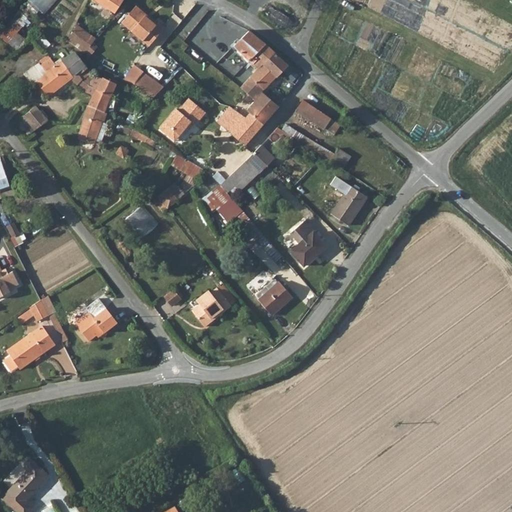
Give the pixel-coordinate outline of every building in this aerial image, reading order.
[(29,0),(46,14),(58,0),(29,0)] [(94,0),(104,6),(116,13),(121,5),(124,7),(128,3),(124,0),(94,0)] [(136,5),(121,23),(149,46),(165,27),(159,21),(156,25),(147,17),(148,15),(136,5)] [(1,37),(19,49),(26,37),(21,34),(32,18),(19,10),(1,37)] [(68,40),(75,46),(86,31),(80,27),(68,40)] [(93,36),(86,31),(75,46),(84,53),(91,45),(88,42),(93,36)] [(249,61),(265,45),(249,31),(234,47),(249,61)] [(262,64),(272,52),(265,45),(249,61),(257,69),(262,64)] [(34,88),(45,101),(67,83),(86,66),(75,52),(58,65),(52,58),(42,66),(40,63),(25,76),(34,88)] [(262,64),(277,78),(287,66),(272,52),(262,64)] [(188,53),(180,63),(191,72),(199,61),(188,53)] [(262,64),(257,69),(244,85),(260,100),(251,110),(265,126),(281,109),(263,93),(277,78),(262,64)] [(144,71),(134,84),(153,99),(164,87),(144,71)] [(83,75),(77,88),(86,92),(92,79),(83,75)] [(100,75),(92,79),(86,92),(94,96),(89,107),(106,114),(117,85),(100,75)] [(25,76),(20,80),(29,92),(34,88),(25,76)] [(175,143),(180,137),(187,129),(191,123),(194,126),(195,127),(206,113),(189,100),(179,112),(176,111),(160,131),(175,143)] [(331,119),(303,101),(296,113),(324,131),(331,119)] [(251,110),(245,116),(231,106),(218,123),(246,147),(265,126),(251,110)] [(89,107),(82,129),(80,139),(95,145),(106,114),(89,107)] [(37,131),(47,120),(38,109),(20,120),(28,131),(32,127),(37,131)] [(293,139),(279,130),(275,133),(282,138),(291,143),(293,139)] [(282,138),(275,133),(265,143),(271,149),(282,138)] [(262,146),(254,154),(267,167),(275,159),(262,146)] [(267,167),(254,154),(246,162),(254,170),(259,175),(267,167)] [(191,181),(199,170),(176,156),(169,167),(191,181)] [(0,189),(9,186),(0,159),(0,158),(0,189)] [(403,168),(406,165),(400,160),(396,163),(403,168)] [(246,162),(221,187),(228,195),(254,170),(246,162)] [(241,210),(228,195),(221,187),(218,184),(204,196),(227,223),(235,216),(241,210)] [(368,199),(351,188),(332,216),(348,227),(368,199)] [(179,202),(168,192),(159,202),(169,211),(179,202)] [(145,204),(128,218),(144,237),(161,223),(145,204)] [(275,261),(281,256),(241,210),(235,216),(275,261)] [(290,253),(303,268),(325,249),(313,234),(315,232),(306,221),(290,235),(299,245),(290,253)] [(16,222),(9,225),(15,237),(22,233),(16,222)] [(2,271),(0,265),(0,298),(11,293),(9,290),(19,285),(13,272),(9,274),(5,276),(2,271)] [(255,295),(258,299),(277,282),(272,277),(268,280),(270,282),(255,295)] [(278,281),(277,282),(258,299),(258,300),(270,314),(291,296),(278,281)] [(207,328),(233,308),(219,290),(213,295),(211,292),(198,302),(201,306),(194,311),(207,328)] [(182,300),(175,291),(166,298),(173,307),(182,300)] [(49,317),(42,301),(31,309),(37,322),(49,317)] [(90,341),(97,335),(104,330),(106,332),(106,333),(119,323),(108,309),(96,319),(92,313),(77,325),(90,341)] [(21,371),(56,346),(43,328),(8,353),(12,357),(19,368),(21,371)] [(19,368),(12,357),(5,362),(12,372),(19,368)] [(73,361),(64,363),(66,374),(75,373),(73,361)] [(32,511),(35,509),(27,502),(49,476),(30,459),(23,467),(28,471),(4,501),(17,511),(32,511)]
